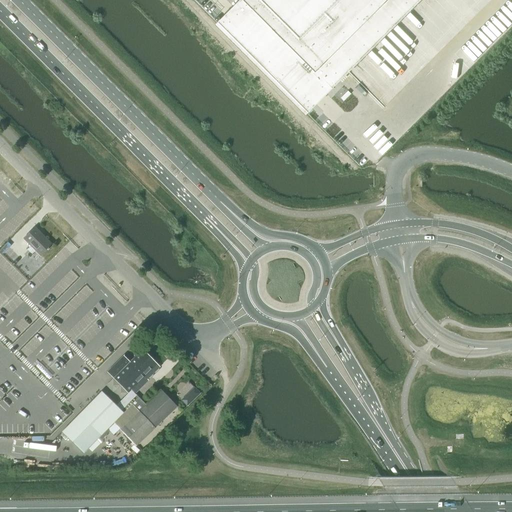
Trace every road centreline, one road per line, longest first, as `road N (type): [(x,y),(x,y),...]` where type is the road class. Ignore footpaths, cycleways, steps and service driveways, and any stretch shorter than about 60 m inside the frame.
road 1 (secondary): [(0,11),(225,237)]
road 2 (secondary): [(239,220),(19,0)]
road 3 (unclassified): [(199,345),(0,145)]
road 4 (motorway): [(511,509),(263,511)]
road 5 (unclassified): [(394,241),(406,304),(431,339),(470,353),(508,346)]
road 6 (unclassified): [(398,224),(396,177),(415,155),(511,170)]
road 7 (unclassified): [(508,346),(468,344),(427,320),(411,292),(407,239)]
